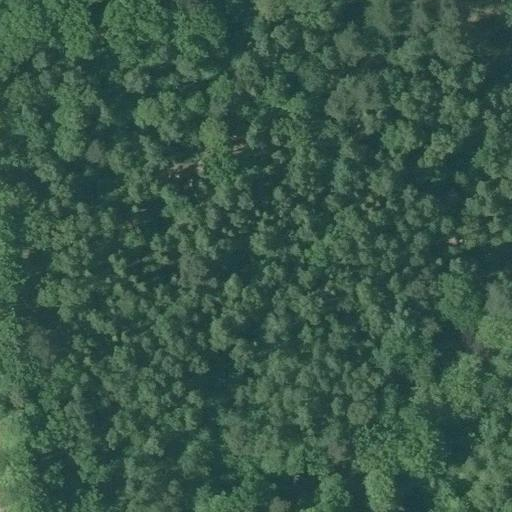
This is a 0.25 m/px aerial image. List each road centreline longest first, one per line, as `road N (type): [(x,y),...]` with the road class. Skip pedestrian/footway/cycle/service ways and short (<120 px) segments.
road 1 (track): [(0,53),(90,39),(208,0)]
road 2 (track): [(382,511),(511,372)]
